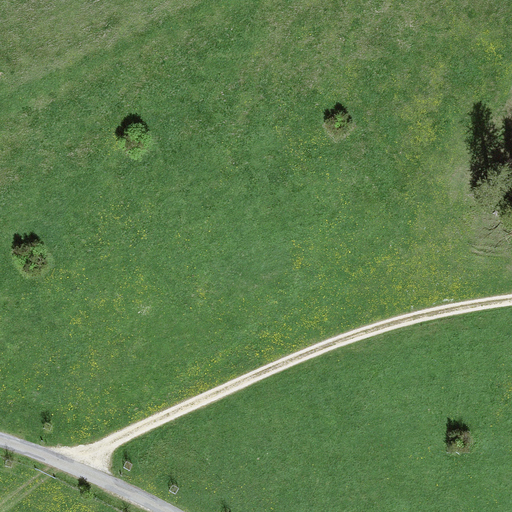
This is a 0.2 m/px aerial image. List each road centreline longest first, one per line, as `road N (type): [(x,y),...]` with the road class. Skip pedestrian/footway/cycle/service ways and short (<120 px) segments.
road 1 (track): [(511,297),(443,307),(325,341),(70,464)]
road 2 (unclassified): [(158,511),(70,464),(0,441)]
